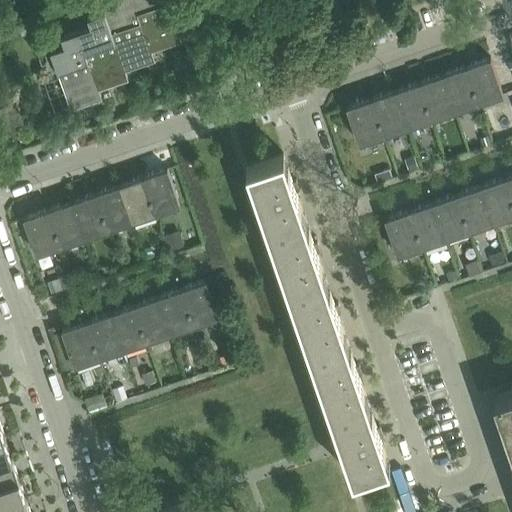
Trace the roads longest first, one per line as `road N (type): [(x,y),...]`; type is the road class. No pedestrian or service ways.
road 1 (residential): [(426,480),(293,86)]
road 2 (residential): [(0,187),(293,86)]
road 3 (residential): [(293,86),(511,9)]
road 4 (residential): [(89,511),(33,355)]
